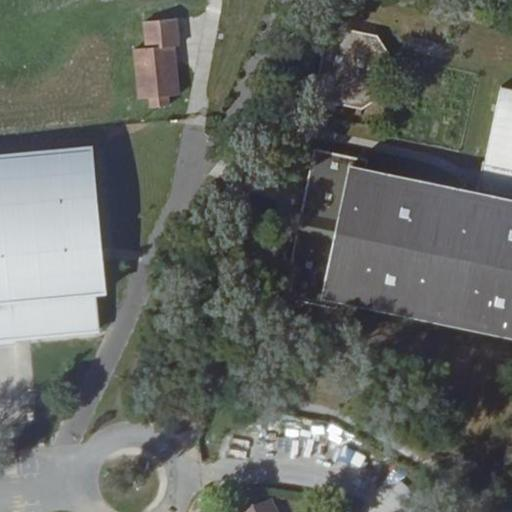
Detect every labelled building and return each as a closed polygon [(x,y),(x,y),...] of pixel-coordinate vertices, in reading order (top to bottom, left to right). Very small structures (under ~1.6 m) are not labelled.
[(174,46),(173,28),(164,20),(141,21),(143,48),(131,49),(135,99),(146,98),(147,107),(165,106),(164,96),(174,96),(172,64),(167,65),(165,46),(170,46),(174,46)] [(324,23),(309,96),(358,106),(377,94),(381,67),(384,66),(386,64),(387,62),(388,60),(388,58),(372,32),(324,23)] [(361,170),(362,166),(363,158),(310,147),(280,296),(333,307),(334,300),(335,295),(511,330),(511,86),(496,83),(481,159),(478,159),(473,188),(495,192),(494,197),(361,170)] [(91,149),(0,157),(0,337),(97,329),(94,292),(105,291),(91,149)] [(473,188),(362,166),(361,170),(494,197),(495,192),(473,188)] [(511,330),(335,295),(334,300),(511,335),(511,330)] [(239,511),(280,511),(271,492),(237,508),(239,511)]
